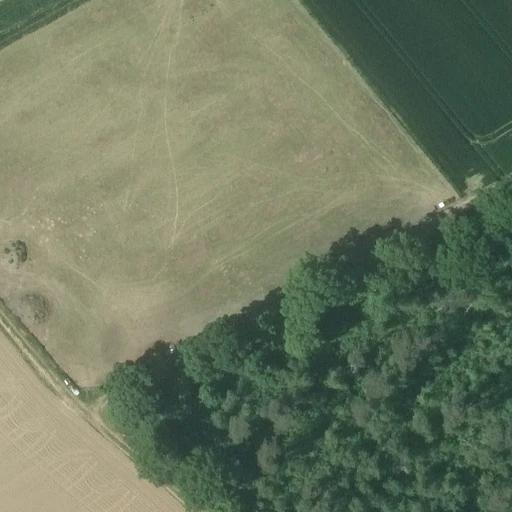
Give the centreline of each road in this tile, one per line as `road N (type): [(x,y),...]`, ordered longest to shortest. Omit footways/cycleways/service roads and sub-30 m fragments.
road 1 (track): [(106,429),(511,198)]
road 2 (track): [(0,312),(106,429)]
road 3 (track): [(106,429),(194,511)]
